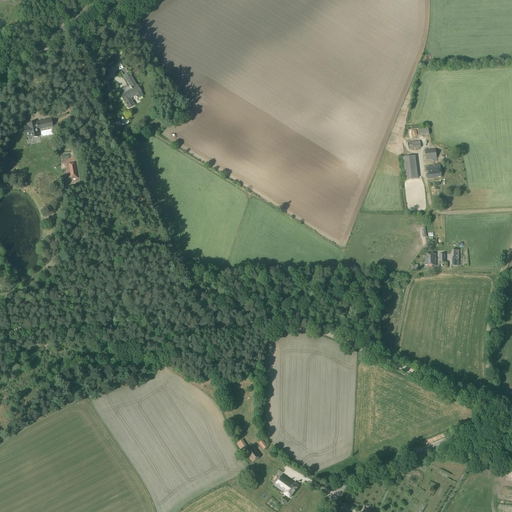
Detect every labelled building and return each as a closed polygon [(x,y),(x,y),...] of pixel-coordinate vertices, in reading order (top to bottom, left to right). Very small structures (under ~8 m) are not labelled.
[(136,86),(128,73),(124,76),(132,89),(120,96),(124,102),(125,102),(128,108),(133,105),(130,99),(136,95),(138,99),(142,96),(140,92),(141,92),(137,86),(136,86)] [(39,137),(38,130),(53,127),(51,119),(37,122),(28,124),(29,126),(24,127),(26,138),(30,137),(30,139),(39,137)] [(419,136),(429,135),(428,127),(418,128),(419,136)] [(409,150),(421,148),(420,141),(408,143),(409,150)] [(426,160),(437,159),(435,149),(425,150),(426,160)] [(405,180),(418,179),(415,156),(402,157),(405,180)] [(74,163),(68,164),(69,171),(76,170),(75,163),(74,163)] [(428,178),(441,176),(440,164),(432,165),(433,167),(426,168),(428,178)] [(425,266),(436,265),(436,254),(425,254),(425,266)] [(242,452),(248,448),(243,440),(236,444),(242,452)] [(264,449),(267,446),(262,440),(259,443),(264,449)] [(252,463),(261,456),(254,447),(245,453),(252,463)] [(294,483),(282,475),(274,486),(282,492),(290,498),(299,485),(294,482),(294,483)]
